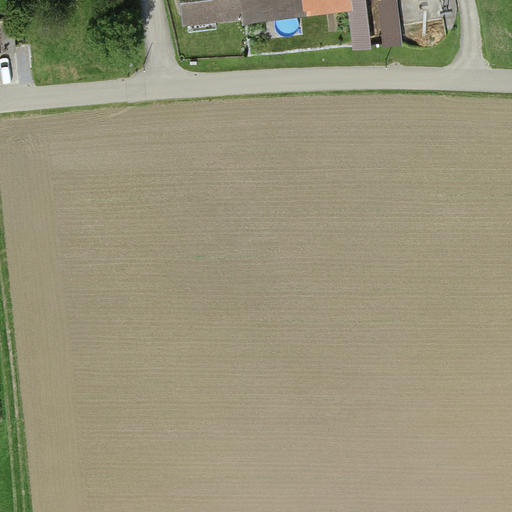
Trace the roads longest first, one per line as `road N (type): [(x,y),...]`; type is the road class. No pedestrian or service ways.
road 1 (unclassified): [(511,81),(370,78),(0,102)]
road 2 (track): [(0,331),(18,511)]
